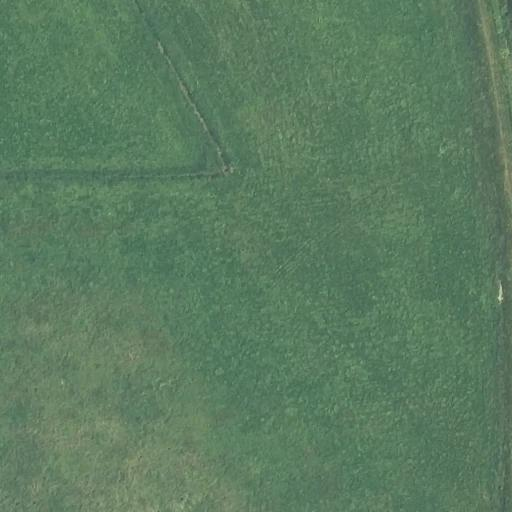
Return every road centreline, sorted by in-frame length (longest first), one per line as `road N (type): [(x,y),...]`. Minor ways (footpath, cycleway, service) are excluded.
road 1 (track): [(511,296),(501,129),(478,0)]
road 2 (track): [(509,511),(511,388)]
